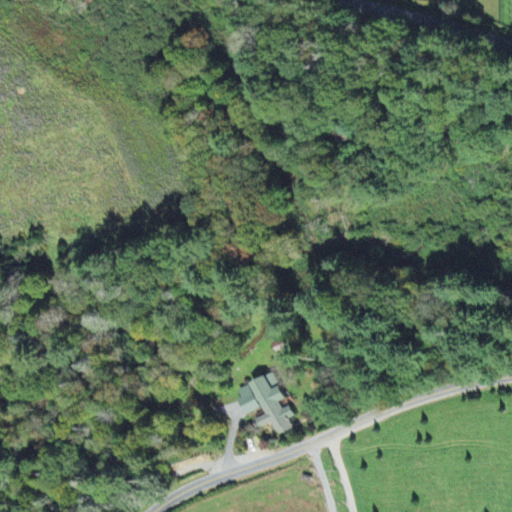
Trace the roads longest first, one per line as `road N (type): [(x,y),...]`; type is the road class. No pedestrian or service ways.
road 1 (residential): [(128,511),(151,492),(428,389),(511,370)]
road 2 (residential): [(339,0),(511,46)]
